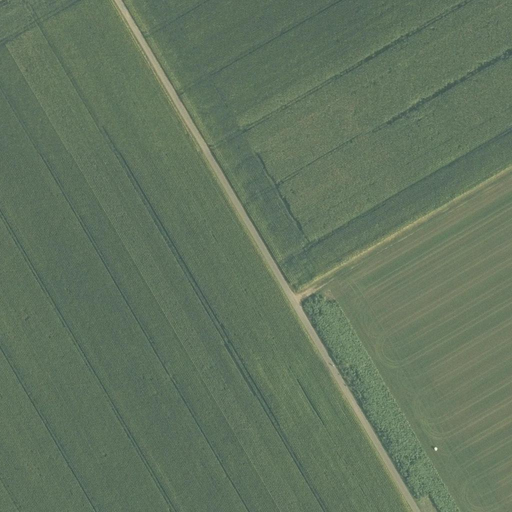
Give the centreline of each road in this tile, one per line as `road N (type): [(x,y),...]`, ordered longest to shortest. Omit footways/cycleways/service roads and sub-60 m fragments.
road 1 (track): [(415,511),(116,0)]
road 2 (track): [(511,173),(292,301)]
